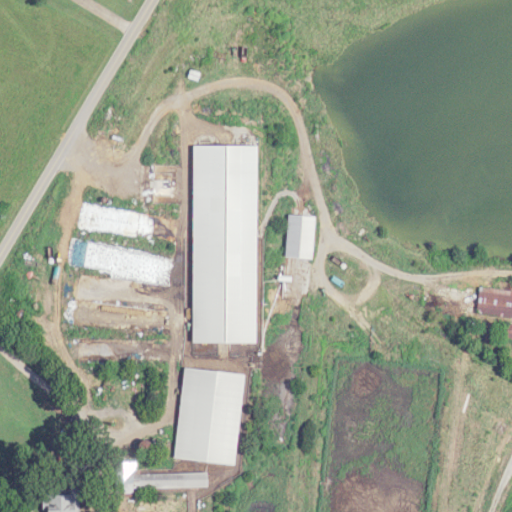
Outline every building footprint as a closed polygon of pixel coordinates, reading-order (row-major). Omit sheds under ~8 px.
[(260,148),(195,147),(194,343),(259,343),(260,148)] [(289,257),(319,259),(321,214),(292,212),(289,257)] [(511,293),(511,290),(481,287),(478,314),(511,317),(511,306),(511,293)] [(176,459),(238,465),(247,373),(185,368),(176,459)] [(211,489),(210,473),(141,475),(141,471),(117,471),(117,491),(211,489)] [(82,511),(82,492),(50,493),(50,511),(82,511)]
